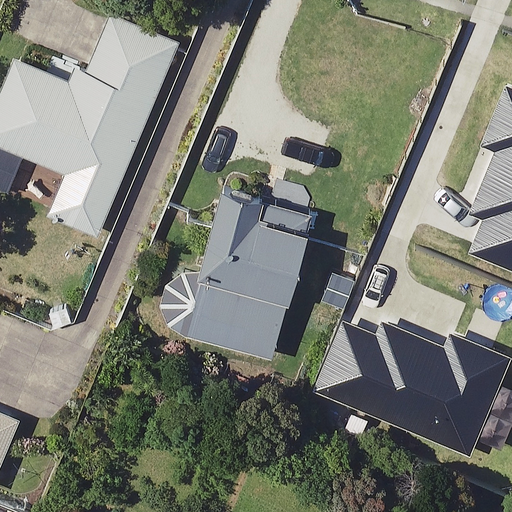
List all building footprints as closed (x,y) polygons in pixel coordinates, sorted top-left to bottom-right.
[(183,40),(116,12),(87,81),(21,53),(0,102),(0,140),(70,170),(53,212),(102,233),(183,40)] [(444,56),(364,21),(304,159),(385,194),(444,56)] [(167,321),(171,324),(281,358),(323,220),(230,192),(206,272),(189,267),(184,267),(179,269),(174,271),(170,274),(166,278),(163,282),(160,287),(159,292),(158,297),(158,302),(159,307),(161,312),(164,317),(167,321)] [(511,252),(503,249),(479,304),(511,318),(511,252)] [(0,474),(24,416),(0,405),(0,474)]
